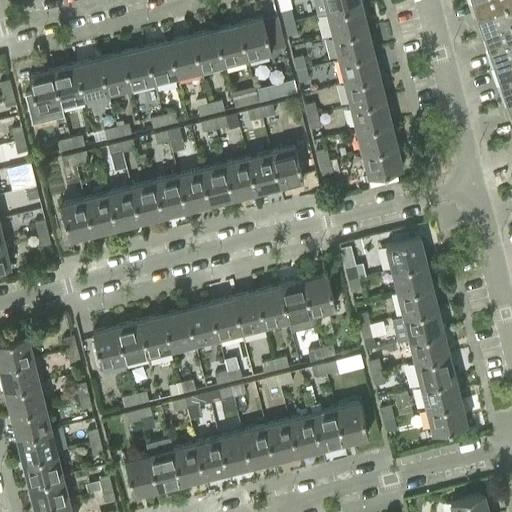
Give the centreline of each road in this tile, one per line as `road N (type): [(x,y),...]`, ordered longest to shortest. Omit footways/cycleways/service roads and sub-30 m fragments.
road 1 (residential): [(0,304),(473,185)]
road 2 (residential): [(274,511),(318,493),(511,446)]
road 3 (residential): [(473,185),(426,0)]
road 4 (residential): [(511,335),(473,185)]
road 5 (residential): [(0,28),(118,0)]
